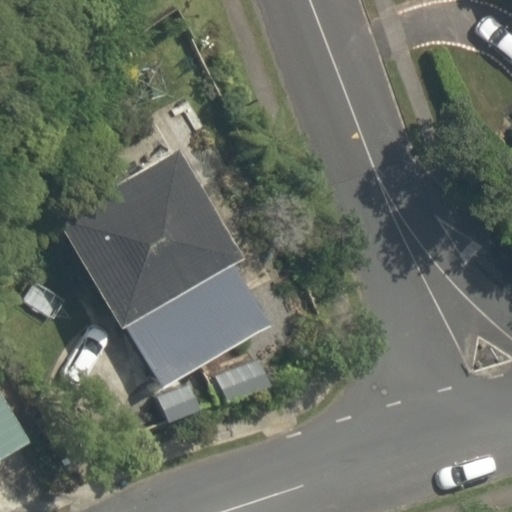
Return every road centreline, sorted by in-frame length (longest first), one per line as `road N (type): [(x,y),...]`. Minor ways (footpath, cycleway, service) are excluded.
road 1 (residential): [(511,405),(362,139),(305,0)]
road 2 (residential): [(511,412),(206,511)]
